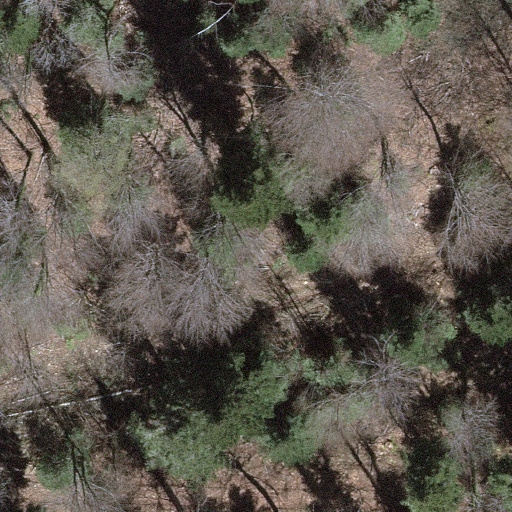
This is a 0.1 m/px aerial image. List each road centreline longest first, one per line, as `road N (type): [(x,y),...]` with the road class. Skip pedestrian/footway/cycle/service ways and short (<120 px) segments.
road 1 (track): [(511,264),(0,399)]
road 2 (track): [(511,442),(360,452),(214,429),(0,434)]
